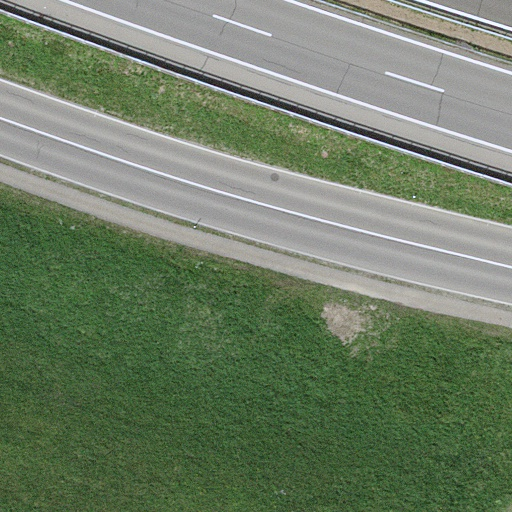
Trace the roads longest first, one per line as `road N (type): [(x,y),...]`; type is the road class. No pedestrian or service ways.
road 1 (secondary): [(511,277),(313,227),(0,128)]
road 2 (motorway): [(148,0),(511,119)]
